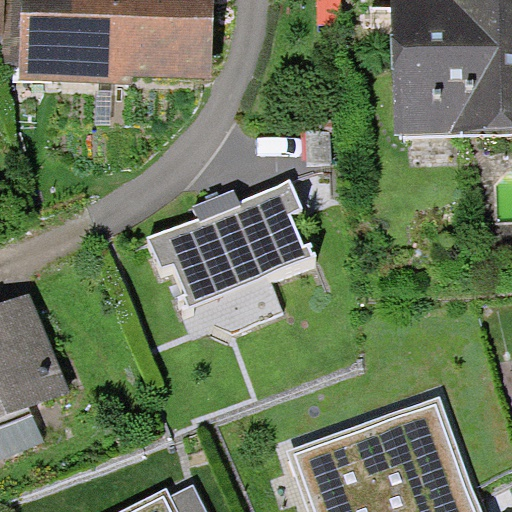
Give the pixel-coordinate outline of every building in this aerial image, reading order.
[(206,0),(14,0),(13,81),(205,84),(206,0)] [(511,0),(445,0),(445,5),(385,7),(391,140),(511,135),(511,0)] [(285,181),(142,241),(155,273),(167,267),(185,310),(300,262),(282,221),(299,214),(285,181)] [(30,301),(0,311),(0,423),(67,398),(30,301)] [(469,511),(434,408),(293,457),(312,511),(469,511)] [(172,504),(166,492),(125,511),(201,511),(192,494),(172,504)]
